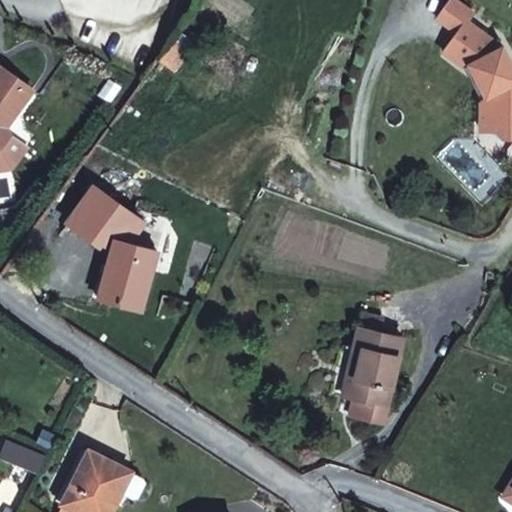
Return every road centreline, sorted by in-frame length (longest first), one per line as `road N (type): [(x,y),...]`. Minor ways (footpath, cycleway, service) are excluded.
road 1 (unclassified): [(0,293),(185,419),(302,484)]
road 2 (residential): [(324,473),(377,438),(423,381)]
